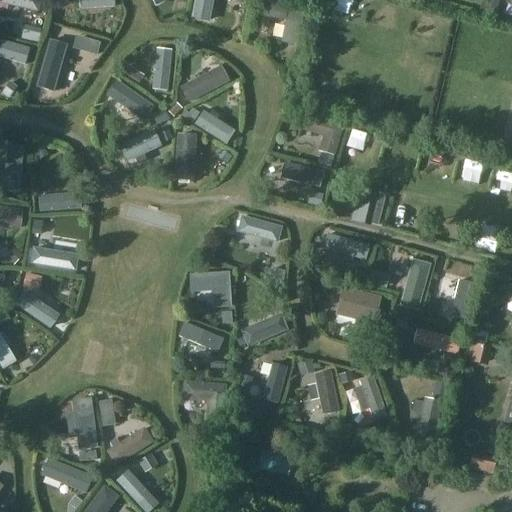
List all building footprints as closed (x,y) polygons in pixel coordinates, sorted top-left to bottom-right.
[(194,0),(190,34),(212,37),(217,0),(194,0)] [(270,0),(268,15),(288,18),(283,42),(298,45),(306,2),(294,0),(270,0)] [(511,20),(511,0),(496,0),(491,13),(511,20)] [(99,44),(87,41),(85,48),(89,55),(96,56),(99,44)] [(160,50),(156,86),(156,89),(172,90),(176,51),(160,50)] [(0,74),(13,76),(16,56),(0,54),(0,74)] [(122,75),(130,80),(135,72),(127,67),(122,75)] [(219,71),(180,90),(187,105),(227,86),(219,71)] [(116,85),(106,99),(143,124),(152,109),(116,85)] [(344,125),(304,114),(299,128),(324,135),(319,153),(334,157),(344,125)] [(233,135),(200,115),(193,127),(225,147),(233,135)] [(124,165),(157,152),(150,133),(117,146),(124,165)] [(175,182),(191,182),(194,141),(177,140),(175,182)] [(0,171),(0,190),(20,192),(24,147),(9,145),(6,172),(0,171)] [(371,225),(378,195),(356,189),(348,220),(371,225)] [(276,205),(294,208),(296,194),(278,191),(276,205)] [(38,228),(61,228),(61,213),(38,213),(38,228)] [(327,236),(323,250),(344,256),(342,261),(350,264),(352,259),(364,262),(368,248),(327,236)] [(228,275),(189,277),(190,294),(212,293),(213,310),(229,309),(228,275)] [(482,287),(490,289),(493,278),(485,276),(482,287)] [(36,306),(40,293),(24,288),(20,301),(36,306)] [(337,315),(376,324),(382,297),(344,288),(337,315)] [(29,304),(16,315),(45,349),(58,338),(29,304)] [(332,319),(331,350),(357,351),(357,320),(332,319)] [(181,338),(172,358),(211,375),(219,355),(181,338)] [(441,358),(445,346),(417,339),(414,351),(441,358)] [(485,367),(490,349),(473,345),(468,363),(485,367)] [(261,386),(257,400),(276,405),(286,370),(271,366),(265,387),(261,386)] [(315,374),(317,384),(307,386),(311,403),(321,401),(324,414),(341,410),(332,370),(315,374)] [(360,388),(352,391),(361,413),(368,411),(373,424),(387,419),(372,378),(358,383),(360,388)] [(227,386),(185,382),(183,400),(208,402),(206,419),(224,421),(227,386)] [(511,389),(508,403),(503,424),(509,426),(511,426),(511,389)] [(425,397),(424,403),(414,401),(411,414),(421,416),(414,444),(433,448),(444,401),(425,397)] [(261,453),(257,470),(287,478),(291,460),(261,453)] [(494,460),(470,455),(467,471),(490,476),(494,460)] [(413,463),(410,475),(420,477),(423,465),(413,463)] [(73,502),(78,486),(42,474),(37,489),(73,502)] [(467,475),(464,490),(475,492),(478,477),(467,475)] [(155,511),(123,481),(110,495),(128,511),(155,511)]
